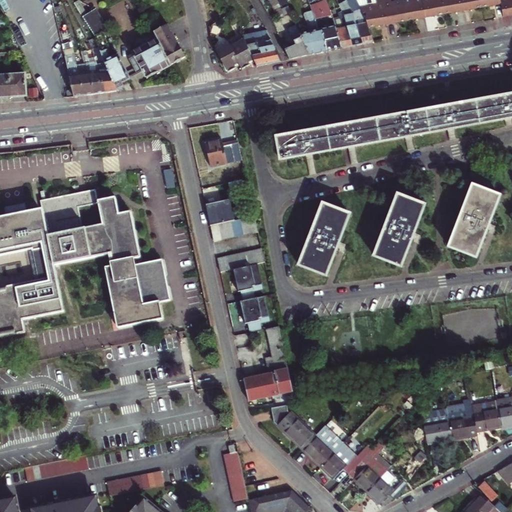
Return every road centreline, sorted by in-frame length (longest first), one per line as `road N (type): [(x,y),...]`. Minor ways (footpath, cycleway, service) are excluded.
road 1 (residential): [(269,198),(287,302),(511,273)]
road 2 (residential): [(176,110),(248,429)]
road 3 (primary): [(511,36),(246,83)]
road 4 (primary): [(248,98),(511,51)]
road 5 (residential): [(511,136),(269,198)]
road 6 (residential): [(209,438),(184,442),(187,455),(0,491)]
road 7 (primary): [(0,132),(176,110)]
road 8 (primary): [(173,96),(0,117)]
road 9 (residential): [(397,511),(511,449)]
